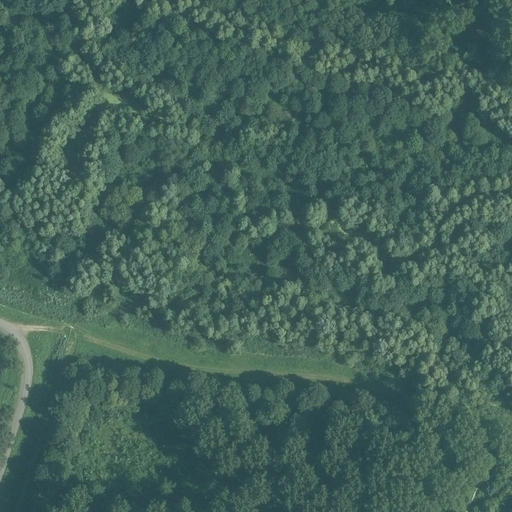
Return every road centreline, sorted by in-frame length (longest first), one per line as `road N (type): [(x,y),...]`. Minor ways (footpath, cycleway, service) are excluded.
road 1 (track): [(78,334),(180,366),(309,374),(433,406)]
road 2 (track): [(22,511),(78,334)]
road 3 (unclassified): [(0,477),(30,365),(23,345),(0,325)]
